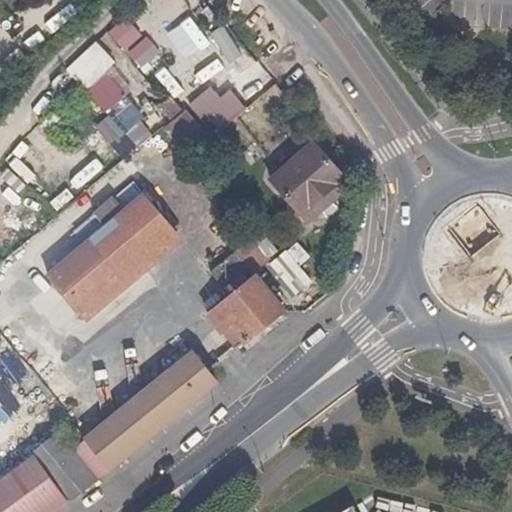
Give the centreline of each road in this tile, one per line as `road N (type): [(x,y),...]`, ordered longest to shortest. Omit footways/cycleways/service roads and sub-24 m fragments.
road 1 (secondary): [(408,278),(127,511)]
road 2 (secondary): [(182,511),(434,319)]
road 3 (secondary): [(276,0),(394,158),(410,191),(410,233)]
road 4 (secondary): [(457,182),(323,0)]
